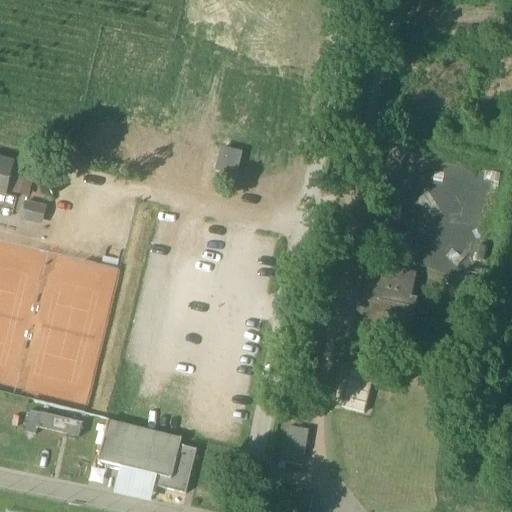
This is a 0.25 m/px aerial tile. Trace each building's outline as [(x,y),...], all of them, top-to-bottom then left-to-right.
[(99,117),(250,154),(282,18),(206,0),(201,0),(187,56),(123,41),(99,117)] [(240,155),(220,151),(214,173),(235,178),(240,155)] [(13,165),(0,161),(0,196),(5,197),(13,165)] [(21,169),(15,194),(28,197),(34,172),(21,169)] [(37,172),(35,182),(57,187),(59,176),(37,172)] [(23,221),(29,223),(30,217),(44,220),(47,209),(28,204),(23,221)] [(416,277),(367,267),(362,293),(411,303),(412,298),(416,277)] [(411,303),(408,314),(414,316),(418,299),(412,298),(411,303)] [(408,314),(365,306),(360,332),(409,342),(414,316),(408,314)] [(350,369),(341,408),(365,415),(375,376),(350,369)] [(84,425),(42,416),(38,431),(80,440),(84,425)] [(182,440),(108,422),(98,463),(125,469),(125,471),(124,472),(137,475),(137,474),(137,472),(158,477),(155,488),(186,496),(197,451),(180,447),(182,440)] [(308,433),(290,430),(285,454),(303,457),(308,433)] [(310,511),(315,495),(302,492),(297,511),(310,511)]
